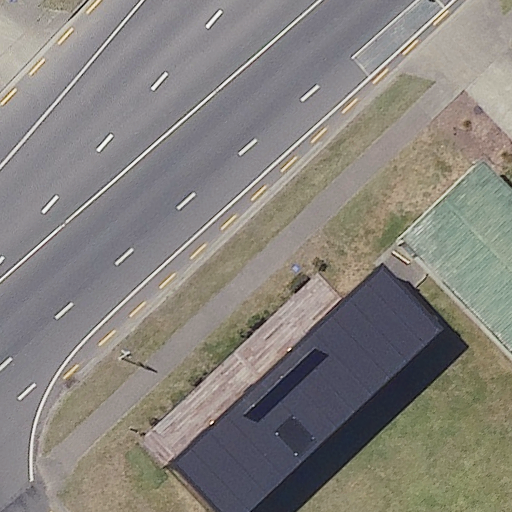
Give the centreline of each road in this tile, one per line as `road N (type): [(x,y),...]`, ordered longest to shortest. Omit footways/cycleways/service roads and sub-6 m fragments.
road 1 (secondary): [(320,0),(0,287)]
road 2 (secondary): [(0,263),(216,0)]
